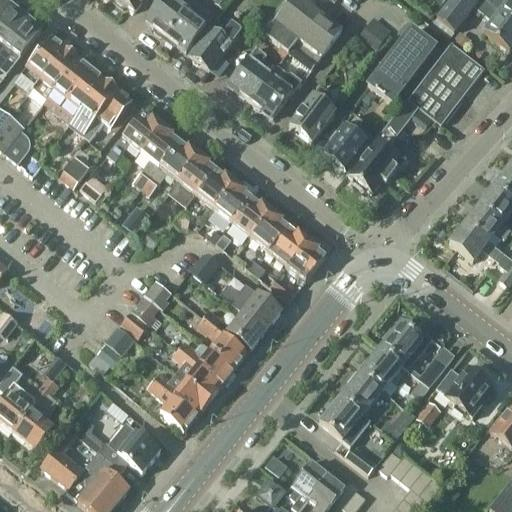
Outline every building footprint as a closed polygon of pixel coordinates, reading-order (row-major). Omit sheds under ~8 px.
[(115,0),(134,15),(145,0),(115,0)] [(164,40),(185,13),(171,2),(172,0),(163,0),(145,23),(152,29),(151,30),(164,40)] [(219,15),(229,3),(225,0),(217,0),(211,8),(219,15)] [(292,0),(263,39),(287,57),(318,17),(295,0),(292,0)] [(479,0),(452,0),(435,23),(430,28),(448,43),(472,12),(491,27),(483,37),(509,57),(511,53),(511,26),(499,17),(500,16),(489,8),(489,9),(481,2),(479,0)] [(479,0),(481,2),(489,9),(489,8),(496,0),(479,0)] [(499,17),(511,26),(511,0),(507,8),(496,0),(489,8),(500,16),(499,17)] [(213,19),(193,3),(185,13),(164,40),(166,41),(166,45),(172,50),(176,49),(177,49),(185,55),(213,19)] [(0,19),(0,52),(24,22),(8,9),(0,19)] [(250,37),(264,19),(253,11),(240,28),(250,37)] [(309,75),(319,62),(340,34),(318,17),(287,57),(309,75)] [(40,35),(24,22),(0,52),(0,74),(5,79),(40,35)] [(359,42),(377,55),(388,39),(371,26),(359,42)] [(197,69),(200,69),(209,76),(239,36),(230,29),(225,36),(214,28),(189,60),(193,63),(193,66),(197,69)] [(390,108),(434,51),(411,33),(367,90),(390,108)] [(49,42),(28,69),(13,88),(27,99),(63,53),(49,42)] [(443,131),(461,108),(458,105),(483,73),(449,47),(375,144),(376,145),(348,182),(371,199),(381,185),(386,188),(403,165),(386,152),(416,113),(439,130),(440,129),(443,131)] [(227,89),(250,106),(270,80),(258,71),(267,60),(256,51),(227,89)] [(63,53),(27,99),(40,109),(76,64),(63,53)] [(76,64),(40,109),(41,110),(42,109),(54,118),(89,74),(76,64)] [(89,74),(54,118),(68,129),(103,85),(89,74)] [(272,123),(300,86),(289,77),(281,88),(270,80),(250,106),(272,123)] [(103,85),(68,129),(67,131),(79,140),(116,95),(103,85)] [(311,147),(333,117),(324,110),(331,100),(318,90),(288,131),(311,147)] [(121,127),(117,123),(130,106),(116,95),(79,140),(87,147),(101,129),(109,134),(113,137),(121,127)] [(417,115),(410,124),(423,135),(431,125),(417,115)] [(140,158),(161,131),(142,116),(121,143),(104,163),(112,169),(128,149),(140,158)] [(344,176),(365,148),(371,141),(358,131),(362,126),(352,119),(322,159),(344,176)] [(8,123),(0,132),(0,157),(2,159),(22,133),(8,123)] [(161,131),(140,158),(149,165),(130,188),(139,196),(179,145),(161,131)] [(26,140),(21,136),(3,159),(17,170),(27,157),(29,154),(29,152),(29,146),(28,143),(26,140)] [(176,186),(197,159),(179,145),(139,196),(148,202),(166,178),(176,186)] [(194,200),(215,173),(197,159),(176,186),(194,200)] [(83,161),(63,186),(73,193),(93,168),(83,161)] [(511,176),(506,172),(491,191),(511,206),(511,176)] [(213,215),(233,187),(215,173),(194,200),(213,215)] [(106,193),(90,180),(78,195),(94,208),(106,193)] [(252,202),(233,187),(213,215),(223,223),(214,235),(215,236),(208,245),(214,250),(222,241),(231,229),(252,202)] [(511,213),(511,206),(491,191),(477,209),(501,228),(511,213)] [(231,229),(249,243),(270,216),(252,202),(231,229)] [(501,228),(477,209),(463,228),(486,246),(493,238),(502,245),(509,235),(500,228),(501,228)] [(249,243),(267,257),(288,230),(270,216),(249,243)] [(136,235),(142,227),(131,218),(125,226),(136,235)] [(486,246),(463,228),(448,246),(472,265),(479,256),(496,269),(495,270),(503,276),(495,285),(506,294),(511,286),(511,266),(486,246)] [(307,245),(288,230),(267,257),(285,271),(307,245)] [(160,244),(150,236),(142,246),(151,254),(160,244)] [(228,246),(222,241),(214,250),(221,255),(228,246)] [(326,260),(307,245),(285,271),(305,287),(326,260)] [(197,281),(209,259),(202,255),(190,277),(197,281)] [(205,285),(220,266),(212,260),(198,279),(205,285)] [(243,273),(249,279),(257,269),(251,263),(243,273)] [(249,279),(257,284),(264,274),(257,269),(249,279)] [(268,292),(287,308),(295,297),(276,282),(268,292)] [(207,303),(182,283),(171,298),(170,299),(201,323),(202,323),(215,334),(215,333),(222,325),(209,315),(207,316),(201,311),(207,303)] [(165,305),(170,299),(171,298),(154,285),(142,300),(161,316),(168,307),(165,305)] [(280,316),(256,298),(247,309),(226,292),(220,300),(242,317),(265,335),(280,316)] [(129,317),(130,317),(149,333),(156,324),(153,321),(158,314),(142,301),(129,317)] [(0,341),(4,345),(17,329),(3,316),(0,320),(0,341)] [(249,355),(265,335),(242,317),(226,337),(249,355)] [(147,332),(130,318),(120,330),(138,344),(147,332)] [(210,355),(234,374),(247,358),(223,339),(215,333),(215,334),(202,323),(201,323),(195,332),(216,348),(210,355)] [(411,337),(399,327),(390,337),(392,338),(380,353),(401,371),(407,376),(432,345),(416,332),(411,337)] [(138,349),(118,332),(117,331),(104,347),(126,365),(138,349)] [(234,374),(210,355),(210,356),(199,347),(193,354),(183,346),(178,353),(222,389),(234,374)] [(124,364),(103,348),(94,359),(115,376),(124,364)] [(177,380),(209,406),(219,394),(218,393),(222,389),(178,353),(171,362),(184,372),(177,380)] [(381,395),(401,371),(380,353),(370,365),(368,364),(358,376),(381,395)] [(57,382),(64,364),(52,360),(46,378),(57,382)] [(436,363),(418,385),(428,393),(446,370),(436,363)] [(477,409),(491,391),(487,388),(487,385),(482,381),(480,382),(468,373),(460,383),(451,376),(436,396),(471,424),(481,412),(477,409)] [(361,420),(381,395),(358,376),(349,387),(351,388),(339,403),(361,420)] [(151,385),(196,421),(199,417),(200,418),(209,406),(177,380),(171,388),(158,377),(151,385)] [(45,398),(50,402),(58,393),(46,383),(39,392),(45,398)] [(196,421),(151,385),(144,393),(166,411),(156,424),(168,433),(172,428),(183,437),(196,421)] [(428,393),(418,385),(408,397),(418,405),(428,393)] [(50,402),(45,398),(39,392),(31,402),(12,387),(4,397),(8,399),(0,409),(0,428),(12,438),(37,407),(42,412),(50,402)] [(371,428),(361,420),(339,403),(338,401),(317,426),(350,453),(371,428)] [(51,434),(42,427),(57,408),(50,402),(42,412),(37,407),(12,438),(34,456),(51,434)] [(426,432),(440,415),(427,405),(413,422),(426,432)] [(511,412),(507,419),(503,417),(488,435),(511,454),(511,412)] [(377,436),(385,442),(387,444),(398,430),(388,422),(377,436)] [(141,442),(126,430),(105,455),(100,451),(96,457),(121,477),(128,468),(141,479),(160,457),(153,452),(159,444),(147,435),(141,442)] [(121,477),(96,457),(84,472),(89,476),(86,479),(62,460),(77,441),(71,435),(56,454),(40,473),(67,494),(64,498),(76,507),(81,511),(114,511),(129,495),(115,484),(121,477)] [(284,439),(261,467),(283,485),(292,473),(297,478),(311,461),(284,439)] [(347,465),(366,481),(375,470),(356,454),(347,465)] [(389,478),(400,464),(391,457),(377,474),(386,481),(389,478)] [(398,486),(412,469),(403,461),(400,464),(389,478),(398,486)] [(310,465),(290,491),(286,496),(291,500),(289,503),(293,506),(289,511),(300,511),(307,504),(327,479),(310,465)] [(430,484),(412,469),(398,486),(409,494),(417,501),(430,484)] [(327,511),(344,492),(327,479),(307,504),(316,511),(315,511),(327,511)] [(411,511),(422,511),(440,491),(430,484),(417,501),(409,494),(401,504),(411,511)] [(270,511),(282,498),(268,486),(257,500),(270,511)] [(511,511),(511,487),(492,511),(511,511)] [(342,511),(357,511),(364,504),(355,497),(342,511)]
